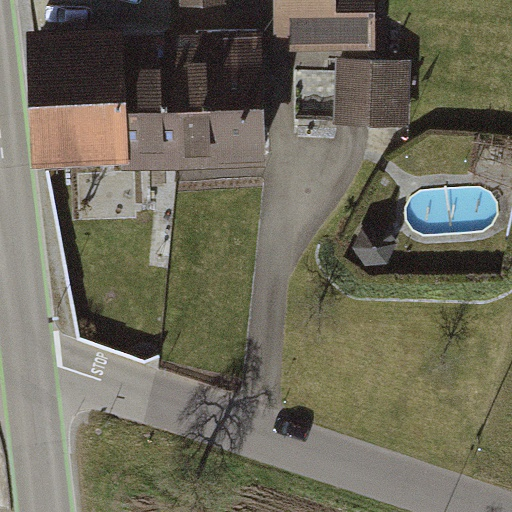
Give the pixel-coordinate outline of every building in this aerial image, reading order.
[(276,0),(277,40),(370,39),(369,0),(276,0)] [(184,152),(260,148),(255,31),(179,35),(184,152)] [(126,153),(184,152),(179,35),(121,38),(126,143),(126,153)] [(39,147),(126,143),(121,38),(34,41),(39,147)] [(338,119),(407,122),(409,59),(341,56),(338,119)] [(384,224),(360,224),(349,246),(364,263),(386,260),(397,240),(384,224)]
